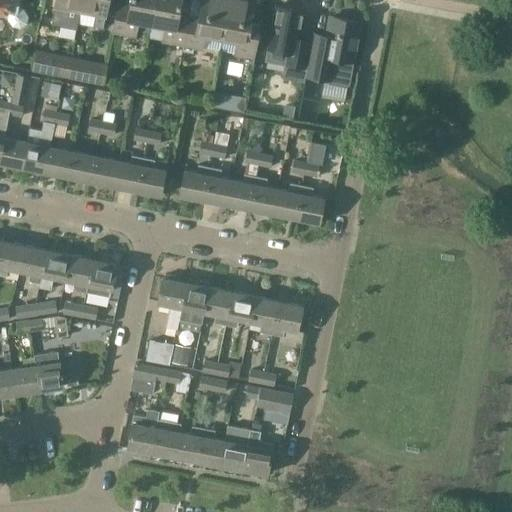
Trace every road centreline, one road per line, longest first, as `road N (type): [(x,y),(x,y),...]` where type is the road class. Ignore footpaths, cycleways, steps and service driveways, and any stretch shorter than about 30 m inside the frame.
road 1 (residential): [(282,511),(331,267),(151,234)]
road 2 (residential): [(110,415),(151,234)]
road 3 (residential): [(151,234),(0,201)]
